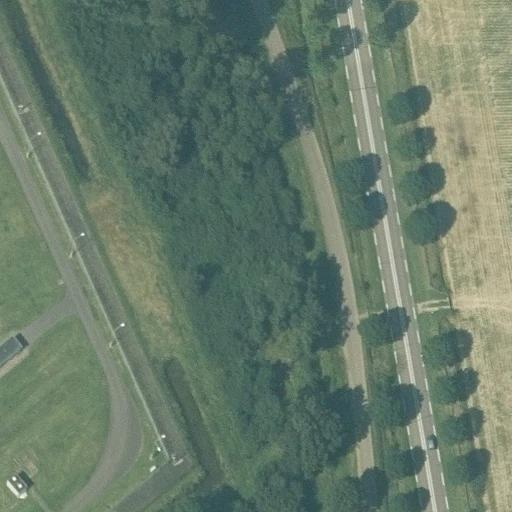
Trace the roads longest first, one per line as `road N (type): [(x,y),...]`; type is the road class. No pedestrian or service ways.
road 1 (unclassified): [(249,0),(338,295),(359,511)]
road 2 (primary): [(434,511),(343,0)]
